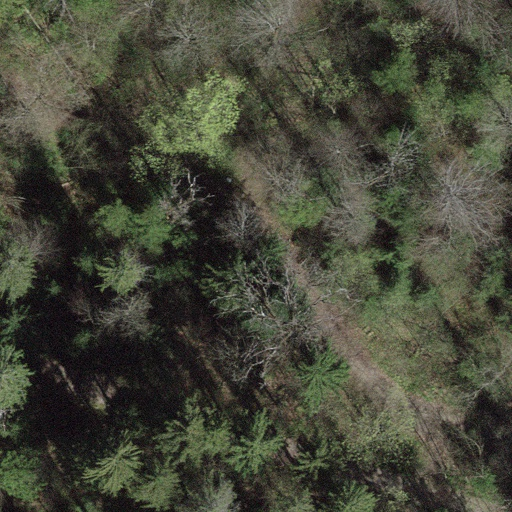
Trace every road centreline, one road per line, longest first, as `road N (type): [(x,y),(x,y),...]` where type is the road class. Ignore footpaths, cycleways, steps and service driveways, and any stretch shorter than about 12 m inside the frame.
road 1 (track): [(0,102),(171,175),(306,350),(433,435),(511,438)]
road 2 (track): [(0,351),(511,497)]
